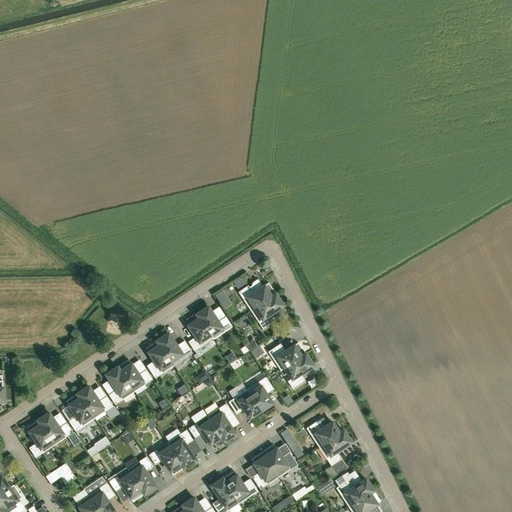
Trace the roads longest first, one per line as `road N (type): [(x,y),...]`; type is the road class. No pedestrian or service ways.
road 1 (residential): [(339,385),(280,262),(265,250),(3,422)]
road 2 (residential): [(339,385),(147,511)]
road 3 (residential): [(404,511),(339,385)]
